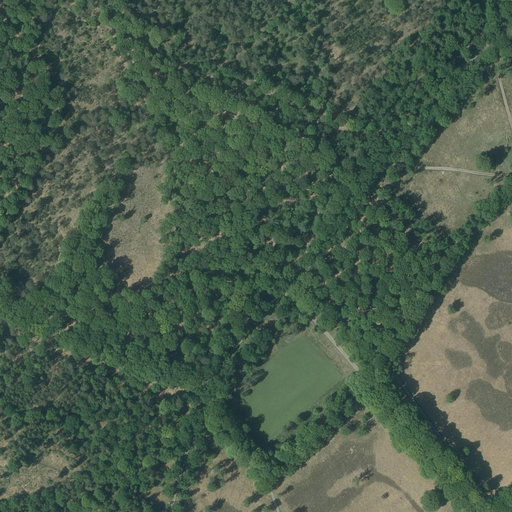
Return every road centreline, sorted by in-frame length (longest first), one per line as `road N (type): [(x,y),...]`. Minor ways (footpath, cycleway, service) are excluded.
road 1 (unclassified): [(511,7),(286,290),(478,511)]
road 2 (track): [(98,0),(172,59),(386,164),(511,176)]
road 3 (track): [(0,303),(212,385)]
road 4 (track): [(0,413),(54,410),(75,445),(77,468),(29,496),(0,500)]
road 5 (track): [(174,511),(212,385)]
road 6 (track): [(212,385),(286,290)]
